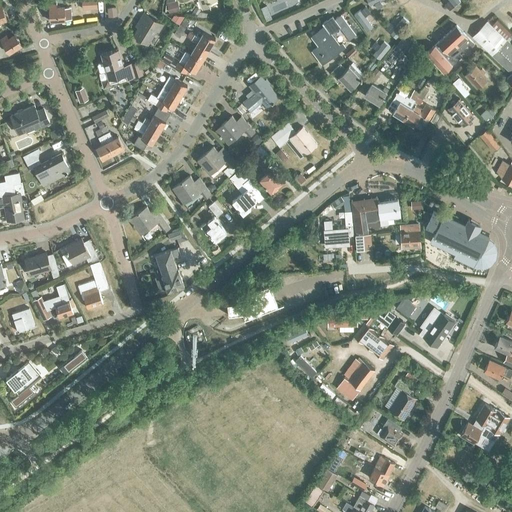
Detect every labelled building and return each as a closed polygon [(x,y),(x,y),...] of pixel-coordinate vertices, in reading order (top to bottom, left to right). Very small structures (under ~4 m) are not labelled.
[(167,3),(169,12),(180,10),(178,0),(167,3)] [(64,6),(57,7),(56,4),(49,4),(50,20),(65,19),(64,6)] [(108,7),(109,14),(116,13),(115,6),(108,7)] [(367,30),(373,26),(360,8),(354,12),(367,30)] [(156,29),(159,31),(163,24),(143,12),(139,19),(142,20),(133,34),(148,43),(156,29)] [(349,39),(356,34),(341,14),(335,19),(333,16),(322,23),(324,26),(314,34),(322,44),(313,50),(323,63),(346,46),(343,42),(339,45),(330,33),(340,26),(349,39)] [(409,20),(403,15),(389,33),(395,37),(409,20)] [(511,45),(486,21),(473,36),(511,72),(506,78),(511,83),(511,45)] [(176,30),(182,33),(185,28),(180,24),(176,30)] [(471,46),(474,44),(457,25),(426,54),(442,72),(461,55),(459,52),(468,43),(471,46)] [(193,40),(209,49),(215,38),(204,31),(200,37),(189,30),(186,35),(193,40)] [(9,52),(21,44),(15,33),(8,37),(7,35),(0,39),(9,52)] [(202,60),(209,49),(193,40),(191,44),(194,47),(191,53),(202,60)] [(373,54),(378,59),(390,45),(384,41),(373,54)] [(348,56),(349,57),(357,50),(353,47),(346,54),(345,53),(342,56),(345,59),(348,56)] [(139,61),(123,65),(118,49),(101,54),(103,61),(99,62),(97,65),(99,71),(101,72),(106,71),(108,79),(118,76),(119,81),(142,74),(139,61)] [(202,60),(191,53),(186,50),(179,61),(196,71),(202,60)] [(166,54),(163,59),(169,62),(172,57),(166,54)] [(155,65),(169,73),(172,67),(159,59),(155,65)] [(362,78),(365,74),(352,61),(345,69),(339,63),(330,72),(336,78),(338,76),(351,88),(357,82),(358,82),(362,78)] [(177,70),(186,75),(189,69),(180,64),(177,70)] [(466,75),(476,86),(486,77),(476,66),(466,75)] [(368,77),(374,82),(382,71),(376,67),(368,77)] [(165,86),(182,96),(188,84),(170,74),(163,85),(165,86)] [(262,100),(267,106),(278,97),(261,75),(249,85),(253,89),(246,94),(248,97),(243,101),(250,110),(250,109),(254,114),(260,109),(256,105),(262,100)] [(459,77),(458,78),(455,75),(452,78),(454,80),(452,82),(465,96),(469,92),(461,83),(463,81),(459,77)] [(395,87),(400,90),(407,80),(402,76),(395,87)] [(101,81),(103,88),(111,86),(109,79),(101,81)] [(385,87),(383,90),(373,83),(365,94),(380,103),(389,90),(385,87)] [(75,90),(79,102),(89,99),(84,86),(75,90)] [(174,107),(182,96),(165,86),(158,97),(154,95),(151,100),(166,109),(169,104),(174,107)] [(418,96),(404,118),(414,125),(417,120),(425,125),(435,109),(426,104),(423,110),(416,105),(413,109),(411,107),(415,101),(420,104),(429,89),(424,86),(418,96)] [(138,93),(149,100),(152,94),(142,88),(138,93)] [(404,118),(418,96),(412,93),(410,97),(407,95),(406,97),(397,92),(387,108),(404,118)] [(463,125),(474,115),(459,98),(448,108),(463,125)] [(43,107),(37,110),(34,104),(11,114),(18,133),(34,126),(35,128),(50,122),(43,107)] [(92,116),(95,122),(109,115),(106,109),(92,116)] [(142,122),(133,116),(127,112),(123,120),(128,123),(130,120),(136,123),(135,125),(144,131),(141,135),(138,136),(134,143),(143,149),(148,140),(152,143),(159,132),(142,122)] [(430,121),(434,123),(439,114),(435,112),(430,121)] [(142,122),(159,132),(166,121),(154,114),(150,120),(145,117),(142,122)] [(244,119),(239,123),(232,115),(216,129),(228,143),(244,129),(249,135),(255,131),(244,119)] [(101,128),(113,153),(124,147),(118,135),(113,138),(106,125),(104,121),(99,124),(101,128)] [(303,155),(317,144),(303,126),(296,132),(292,127),(280,136),(284,142),(286,141),(295,153),(299,149),(303,155)] [(102,158),(113,153),(101,128),(94,132),(100,145),(96,147),(102,158)] [(480,135),(494,152),(501,146),(487,130),(480,135)] [(263,140),(257,134),(251,139),(257,146),(263,140)] [(225,149),(221,154),(213,145),(197,159),(210,173),(225,160),(231,166),(232,165),(235,169),(239,165),(225,149)] [(48,160),(41,163),(39,158),(40,151),(38,147),(22,156),(30,169),(35,167),(40,178),(59,168),(62,174),(70,170),(61,153),(48,160)] [(267,187),(271,191),(282,181),(272,169),(277,164),(269,154),(264,149),(258,153),(268,165),(263,170),(266,173),(260,178),(265,185),(265,186),(266,187),(267,187)] [(511,182),(511,164),(510,163),(507,169),(503,167),(501,171),(505,173),(502,178),(511,182)] [(6,180),(0,181),(0,206),(5,205),(8,220),(23,217),(19,194),(24,193),(22,182),(21,182),(19,172),(5,175),(6,180)] [(202,180),(196,184),(190,175),(173,187),(183,202),(200,190),(205,197),(211,193),(202,180)] [(239,209),(243,214),(250,208),(248,206),(256,199),(251,193),(257,188),(249,178),(243,183),(247,188),(232,201),(238,208),(237,208),(238,210),(239,209)] [(206,202),(217,215),(222,211),(214,201),(216,199),(214,196),(206,202)] [(364,203),(352,205),(356,231),(368,229),(383,227),(382,222),(388,221),(401,219),(400,214),(398,198),(364,203)] [(158,210),(153,214),(147,205),(129,218),(140,233),(157,221),(165,232),(170,227),(158,210)] [(353,234),(352,222),(352,211),(345,211),(346,229),(333,230),(332,219),(324,220),(325,230),(326,245),(344,244),(343,238),(348,238),(348,235),(353,234)] [(433,211),(426,226),(435,230),(432,238),(457,249),(454,257),(474,266),(482,268),(490,265),(495,259),(497,251),(494,243),(487,238),(488,237),(477,232),(480,227),(467,221),(465,226),(458,223),(450,219),(433,211)] [(216,240),(227,231),(218,220),(214,215),(201,226),(204,231),(207,229),(209,232),(208,232),(210,234),(211,233),(216,240)] [(419,229),(413,230),(412,225),(401,225),(402,233),(395,234),(396,243),(402,242),(402,245),(420,243),(419,229)] [(168,233),(170,240),(182,236),(179,229),(168,233)] [(355,235),(357,250),(364,249),(363,234),(355,235)] [(91,263),(99,260),(98,256),(89,238),(83,241),(81,237),(64,246),(73,263),(86,257),(88,261),(90,260),(91,263)] [(174,258),(181,255),(178,246),(171,249),(170,248),(156,254),(160,267),(157,268),(159,275),(162,274),(167,290),(184,284),(178,268),(177,268),(174,258)] [(53,253),(47,254),(46,251),(25,258),(30,274),(50,268),(53,276),(59,274),(53,253)] [(99,260),(91,263),(87,265),(90,274),(93,273),(95,279),(78,285),(83,299),(85,299),(87,307),(103,302),(99,290),(108,287),(100,260),(99,260)] [(26,284),(25,284),(22,279),(16,283),(17,285),(16,286),(20,293),(29,288),(26,284)] [(269,284),(236,297),(238,300),(226,301),(227,314),(242,312),(244,318),(278,305),(269,284)] [(22,293),(27,302),(31,299),(27,291),(22,293)] [(73,312),(69,299),(67,293),(44,300),(47,307),(55,305),(59,317),(73,312)] [(460,294),(456,300),(461,303),(465,298),(460,294)] [(34,299),(44,319),(51,315),(42,296),(34,299)] [(12,313),(18,331),(34,325),(29,308),(12,313)] [(446,312),(444,313),(437,308),(419,334),(438,347),(456,321),(452,319),(453,317),(446,312)] [(386,327),(397,335),(406,322),(395,314),(386,327)] [(354,336),(382,359),(392,345),(364,323),(354,336)] [(303,328),(287,334),(290,339),(305,333),(303,328)] [(511,340),(500,335),(494,347),(507,353),(503,361),(511,365),(511,340)] [(70,370),(87,356),(82,349),(65,363),(70,370)] [(295,361),(311,376),(317,370),(301,355),(295,361)] [(352,399),(375,369),(359,356),(357,358),(355,357),(344,373),(346,375),(336,387),(352,399)] [(505,375),(510,377),(511,373),(511,368),(489,359),(484,371),(500,378),(503,372),(506,373),(505,375)] [(6,378),(19,393),(11,400),(16,407),(35,391),(25,379),(38,370),(29,360),(19,368),(6,378)] [(390,409),(404,418),(416,398),(409,393),(413,387),(399,378),(394,385),(402,390),(390,409)] [(501,392),(511,400),(511,391),(505,387),(501,392)] [(364,420),(368,422),(376,409),(370,404),(356,425),(359,428),(364,420)] [(492,426),(495,429),(504,416),(486,404),(478,417),(486,422),(482,429),(488,433),(492,426)] [(378,434),(395,445),(402,434),(399,432),(403,426),(388,417),(383,426),(378,434)] [(478,439),(481,441),(486,433),(469,423),(461,436),(475,444),(478,439)] [(371,449),(376,452),(380,445),(375,442),(371,449)] [(328,466),(332,469),(338,459),(334,456),(328,466)] [(375,468),(389,475),(395,463),(380,457),(375,468)] [(318,483),(328,490),(338,474),(328,467),(318,483)] [(384,486),(389,475),(375,468),(370,479),(384,486)] [(305,500),(313,506),(325,490),(316,484),(305,500)] [(356,508),(362,511),(369,511),(374,504),(367,500),(370,496),(362,491),(353,506),(347,502),(346,502),(356,508)] [(435,506),(445,511),(449,505),(439,499),(435,506)] [(362,511),(356,508),(346,502),(343,509),(347,511),(362,511)] [(316,509),(320,511),(333,511),(320,503),(316,509)]
